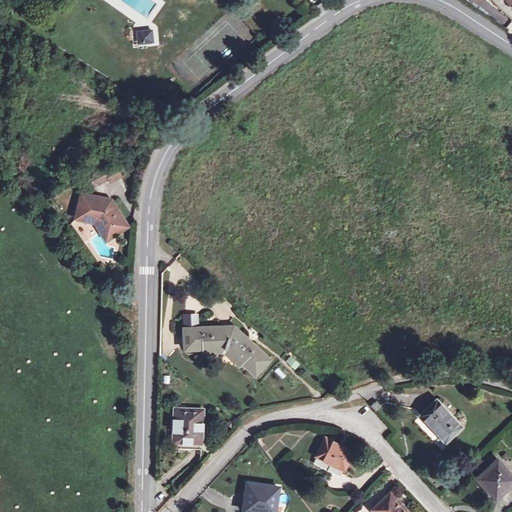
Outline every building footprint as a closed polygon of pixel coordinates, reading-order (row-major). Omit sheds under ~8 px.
[(116,166),(105,172),(109,178),(111,182),(121,176),(116,166)] [(103,168),(89,176),(94,186),(109,178),(105,172),(103,168)] [(82,194),(76,217),(95,222),(100,223),(109,238),(120,231),(119,229),(126,224),(112,201),(82,194)] [(99,233),(90,239),(100,256),(112,259),(115,248),(107,246),(99,233)] [(184,316),(185,328),(197,328),(197,316),(184,316)] [(197,328),(185,328),(186,349),(205,348),(226,347),(242,362),(256,375),(270,360),(234,326),(197,328)] [(226,347),(205,348),(205,352),(225,351),(240,365),(242,362),(226,347)] [(299,364),(292,357),(288,362),(295,368),(299,364)] [(437,399),(420,415),(445,443),(462,426),(437,399)] [(376,401),(371,405),(375,410),(381,405),(376,401)] [(175,419),(175,432),(179,432),(179,443),(189,443),(189,448),(201,449),(202,430),(203,430),(203,423),(202,423),(202,409),(179,408),(179,419),(175,419)] [(325,438),(316,456),(336,466),(334,470),(342,474),(353,452),(325,438)] [(479,458),(471,465),(477,472),(485,465),(479,458)] [(511,476),(497,460),(478,478),(496,497),(511,482),(511,476)] [(249,483),(244,509),(258,511),(274,511),(278,487),(249,483)] [(408,511),(390,493),(373,510),(374,511),(408,511)]
